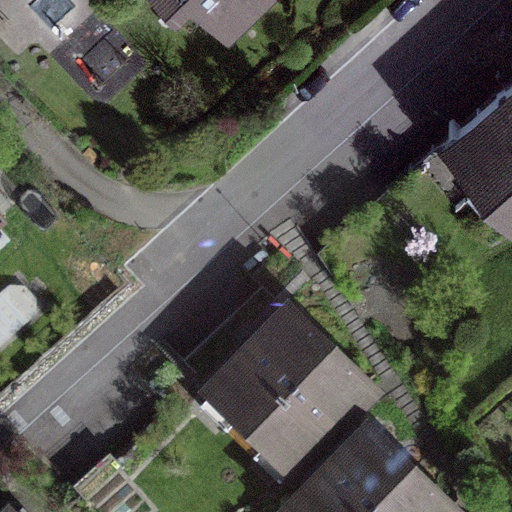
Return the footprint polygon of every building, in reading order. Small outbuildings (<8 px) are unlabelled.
[(205,0),(213,9),(222,0),(205,0)] [(511,74),(453,129),(511,193),(511,74)] [(362,382),(291,313),(215,392),(294,469),(343,418),(370,390),(362,382)] [(448,511),(451,509),(440,498),(371,431),(364,438),(343,418),(294,469),(315,489),(294,511),(448,511)] [(109,452),(72,484),(97,511),(153,511),(159,507),(109,452)]
